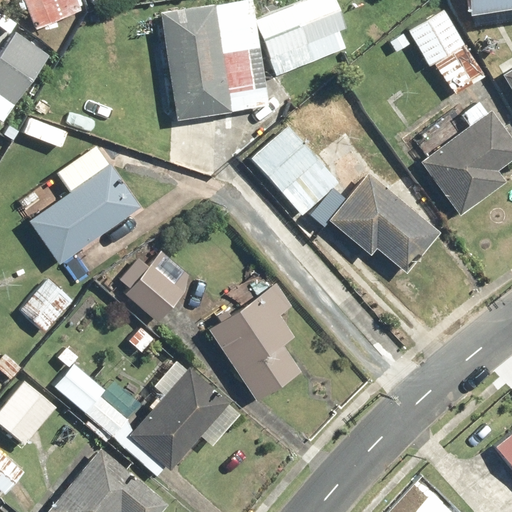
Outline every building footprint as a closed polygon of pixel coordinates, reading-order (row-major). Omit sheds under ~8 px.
[(19,0),(30,28),(75,12),(70,0),(19,0)] [(241,0),(153,12),(169,123),(256,111),(241,0)] [(323,0),(314,0),(254,21),(274,76),(342,52),(323,0)] [(511,0),(460,0),(461,10),(511,6),(511,0)] [(438,9),(401,28),(420,66),(457,47),(438,9)] [(0,49),(0,98),(9,105),(40,57),(8,36),(0,49)] [(511,67),(492,82),(511,110),(511,67)] [(511,153),(484,112),(412,161),(448,214),(511,171),(511,153)] [(278,127),(243,159),(290,211),(325,179),(278,127)] [(15,222),(49,269),(132,209),(98,162),(15,222)] [(427,233),(361,179),(318,230),(384,284),(427,233)] [(118,298),(150,325),(189,281),(156,253),(118,298)] [(70,301),(44,277),(13,312),(39,336),(70,301)] [(260,294),(202,330),(245,399),(303,362),(260,294)] [(0,378),(6,383),(19,368),(0,353),(0,352),(0,378)] [(75,360),(50,388),(154,482),(223,405),(171,358),(127,407),(75,360)] [(0,403),(0,428),(18,443),(44,411),(14,387),(0,403)] [(97,450),(41,511),(153,511),(159,506),(97,450)] [(511,450),(498,463),(511,477),(511,450)] [(0,455),(0,488),(16,469),(0,455)]
